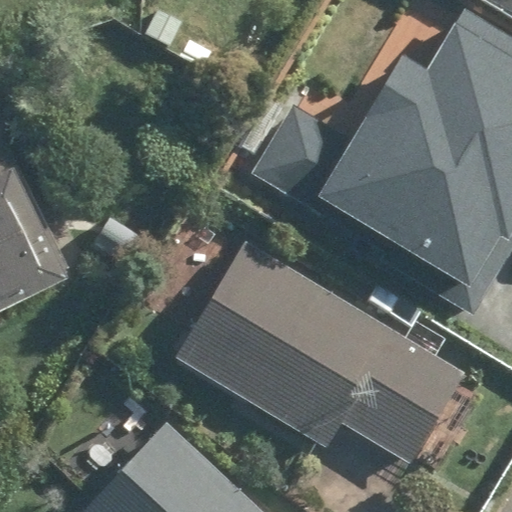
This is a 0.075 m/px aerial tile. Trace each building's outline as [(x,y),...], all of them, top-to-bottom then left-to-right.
[(511,0),(482,0),(511,16),(511,0)] [(411,58),(326,195),(478,289),(511,235),(511,55),(465,26),(437,78),(411,58)] [(0,318),(71,280),(0,112),(0,318)] [(252,246),(182,357),(329,448),(347,419),(414,461),(466,379),(252,246)] [(268,511),(166,418),(79,511),(268,511)]
